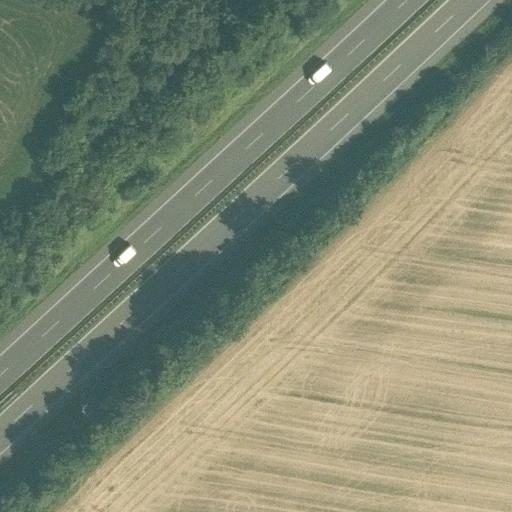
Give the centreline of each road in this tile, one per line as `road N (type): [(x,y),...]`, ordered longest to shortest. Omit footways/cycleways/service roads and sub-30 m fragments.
road 1 (motorway): [(0,441),(472,0)]
road 2 (motorway): [(408,0),(0,379)]
